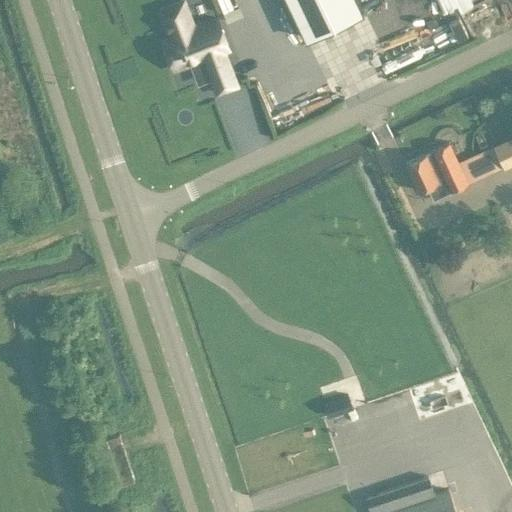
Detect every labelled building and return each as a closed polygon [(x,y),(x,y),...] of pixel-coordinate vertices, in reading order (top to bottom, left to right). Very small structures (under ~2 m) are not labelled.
[(171,43),(173,48),(171,49),(174,55),(175,55),(178,60),(206,50),(219,84),(238,77),(224,42),(230,40),(218,10),(206,15),(206,14),(194,18),(187,0),(166,0),(161,2),(171,28),(166,30),(168,36),(167,37),(169,44),(171,43)] [(291,0),(306,30),(364,2),(363,0),(291,0)] [(375,74),(393,66),(384,45),(365,53),(375,74)] [(511,129),(496,137),(506,160),(511,157),(511,129)] [(435,191),(469,175),(462,159),(450,134),(408,155),(421,182),(429,178),(435,191)] [(384,224),(245,266),(243,293),(272,390),(300,393),(307,391),(327,392),(331,406),(351,400),(351,391),(356,392),(418,373),(390,370),(383,373),(376,350),(378,330),(377,328),(393,323),(409,325),(406,315),(423,309),(425,297),(415,296),(411,285),(412,279),(395,225),(384,224)] [(453,423),(462,387),(422,376),(412,412),(453,423)] [(136,472),(121,426),(108,431),(123,476),(136,472)] [(460,511),(456,500),(457,500),(451,481),(438,486),(432,468),(369,489),(376,511),(460,511)]
